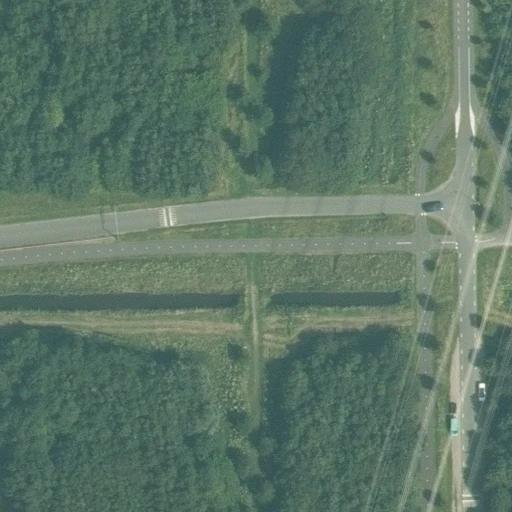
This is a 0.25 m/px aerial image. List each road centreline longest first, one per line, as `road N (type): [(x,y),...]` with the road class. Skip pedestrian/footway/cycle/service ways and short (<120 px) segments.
road 1 (unclassified): [(464,200),(252,208),(0,238)]
road 2 (unclassified): [(464,200),(471,511)]
road 3 (unclassified): [(465,0),(464,200)]
